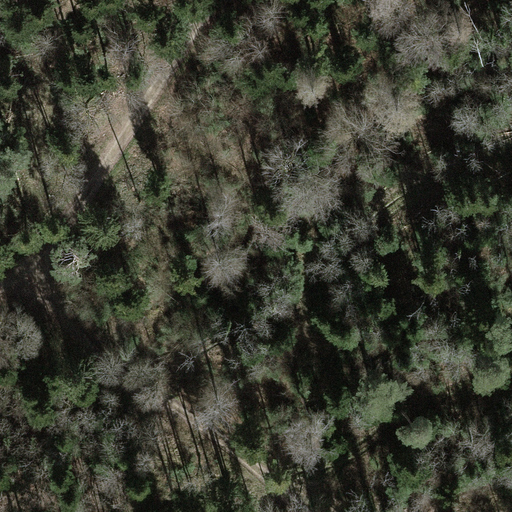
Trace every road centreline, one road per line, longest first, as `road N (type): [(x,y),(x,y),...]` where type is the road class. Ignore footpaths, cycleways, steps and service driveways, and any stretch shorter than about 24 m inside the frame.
road 1 (track): [(36,270),(111,354),(247,454),(310,511)]
road 2 (track): [(208,0),(36,270),(0,294)]
